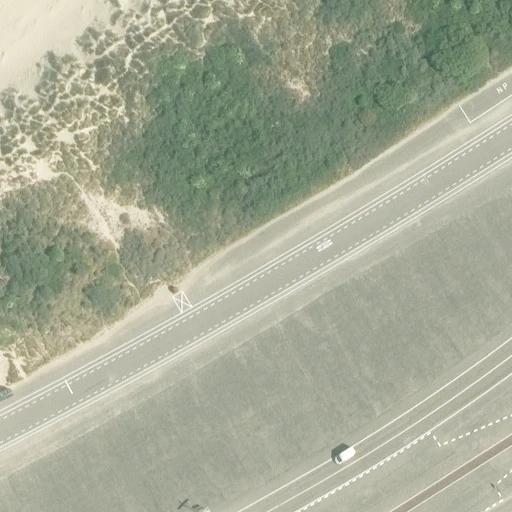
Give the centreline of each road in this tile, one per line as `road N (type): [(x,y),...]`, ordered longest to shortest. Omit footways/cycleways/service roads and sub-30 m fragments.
road 1 (unclassified): [(0,428),(215,315),(511,136)]
road 2 (unclassified): [(269,511),(511,359)]
